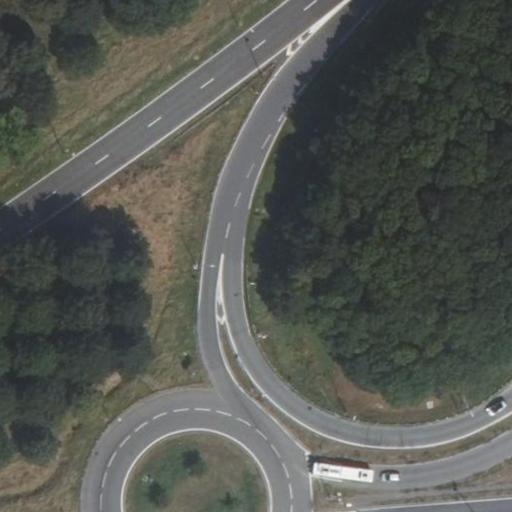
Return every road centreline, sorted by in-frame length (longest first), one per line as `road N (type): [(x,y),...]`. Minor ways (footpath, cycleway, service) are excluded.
road 1 (secondary): [(511,398),(467,424),(401,438),(327,425),(281,395),(247,352),(236,316),(237,170)]
road 2 (secondary): [(0,217),(311,0)]
road 3 (secondary): [(233,416),(207,331),(213,250),(237,170)]
road 4 (unclassified): [(511,441),(460,468),(425,475),(354,476),(282,459)]
road 5 (secondary): [(237,170),(280,96),(367,0)]
road 6 (unclassified): [(233,416),(176,411),(149,422),(111,464),(103,511)]
